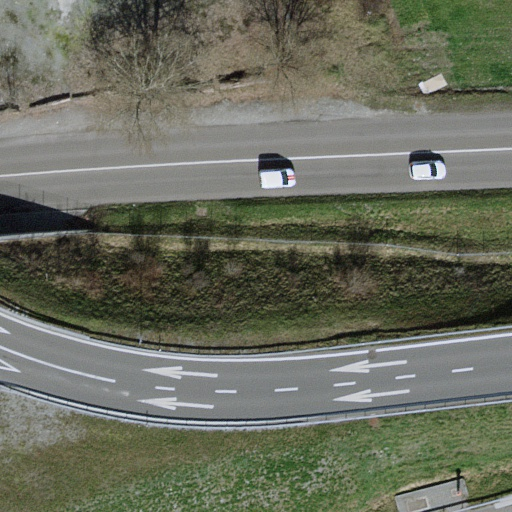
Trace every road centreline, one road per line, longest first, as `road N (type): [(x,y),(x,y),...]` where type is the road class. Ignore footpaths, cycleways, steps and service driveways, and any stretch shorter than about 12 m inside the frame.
road 1 (motorway): [(511,363),(210,392),(71,371),(0,348)]
road 2 (tertiary): [(0,177),(511,147)]
